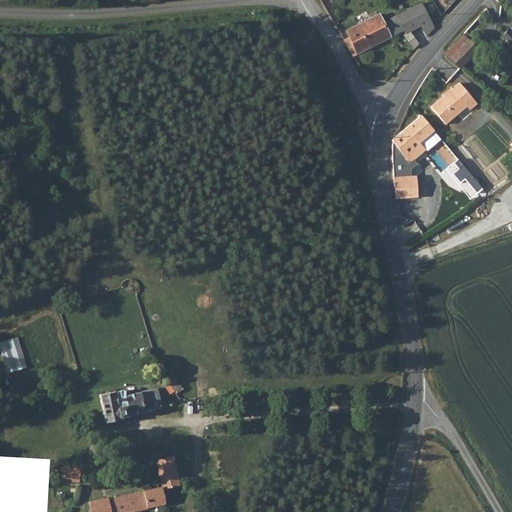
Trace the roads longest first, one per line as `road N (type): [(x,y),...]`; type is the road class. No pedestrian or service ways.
road 1 (tertiary): [(389,511),(407,444),(414,360),(378,166),(385,115)]
road 2 (unclassified): [(0,13),(80,16),(266,0)]
road 3 (unknown): [(414,394),(200,400)]
road 4 (tertiary): [(475,0),(385,115)]
road 5 (unclassified): [(385,115),(360,89),(308,0)]
